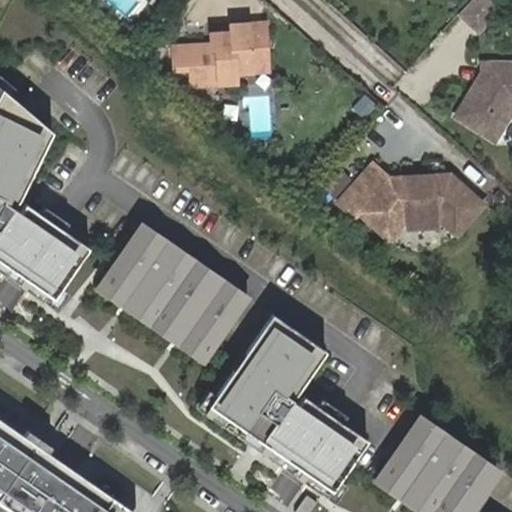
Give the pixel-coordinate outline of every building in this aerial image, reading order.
[(14,0),(12,0),(0,17),(0,32),(74,86),(94,58),(14,0)] [(479,29),(499,7),(491,0),(471,0),(460,12),(479,29)] [(208,45),(174,48),(176,66),(192,64),(193,81),(238,77),(237,68),(252,66),(270,64),(266,25),(233,27),(234,37),(227,37),(209,38),(210,47),(216,46),(217,52),(209,53),(208,45)] [(511,63),(485,63),(485,75),(485,90),(480,89),(462,118),(497,140),(511,115),(511,63)] [(270,64),(252,66),(254,77),(272,75),(270,64)] [(92,65),(75,86),(91,99),(108,78),(92,65)] [(0,90),(3,84),(13,93),(17,85),(0,69),(0,266),(16,278),(57,306),(70,288),(62,283),(55,294),(21,270),(0,255),(0,90)] [(459,115),(462,118),(480,89),(485,90),(485,75),(459,115)] [(62,283),(90,243),(65,226),(58,222),(39,209),(26,200),(19,210),(13,206),(20,195),(53,128),(13,93),(3,84),(0,90),(0,255),(21,270),(55,294),(62,283)] [(364,95),(351,109),(363,120),(376,105),(364,95)] [(381,167),(345,206),(361,222),(366,217),(396,243),(413,225),(437,219),(457,237),(485,205),(451,174),(396,181),(381,167)] [(44,201),(39,209),(58,222),(65,226),(70,219),(63,214),(44,201)] [(167,236),(143,219),(104,275),(128,292),(167,236)] [(441,234),(437,219),(413,225),(417,240),(441,234)] [(167,236),(128,292),(134,295),(173,239),(167,236)] [(219,272),(173,239),(134,295),(180,328),(219,272)] [(219,272),(180,328),(185,331),(224,275),(219,272)] [(104,275),(98,284),(122,302),(128,292),(104,275)] [(249,293),(224,275),(185,331),(210,349),(249,293)] [(134,295),(127,305),(173,337),(180,328),(134,295)] [(326,346),(273,309),(217,390),(209,401),(303,466),(332,487),(340,476),(367,436),(343,419),(337,415),(317,401),(304,392),(297,402),(291,397),(326,346)] [(185,331),(179,340),(203,358),(210,349),(185,331)] [(209,401),(217,390),(209,385),(197,403),(298,474),(335,499),(347,481),(340,476),(332,487),(303,466),(209,401)] [(342,407),(322,394),(317,401),(337,415),(343,419),(348,411),(342,407)] [(400,441),(382,467),(406,484),(424,458),(445,428),(421,411),(400,441)] [(126,511),(131,506),(66,461),(0,414),(0,498),(19,511),(126,511)] [(424,458),(406,484),(412,488),(429,462),(451,431),(445,428),(424,458)] [(429,462),(412,488),(447,511),(463,511),(476,494),(497,463),(451,431),(429,462)] [(307,491),(295,508),(301,511),(308,511),(318,498),(307,491)]
